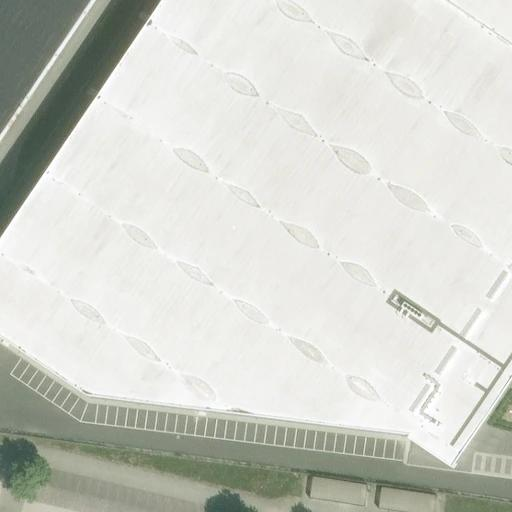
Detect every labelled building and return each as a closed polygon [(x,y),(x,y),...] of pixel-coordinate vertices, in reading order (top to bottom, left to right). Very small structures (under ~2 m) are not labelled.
[(0,337),(90,398),(416,437),(452,462),(499,393),(502,394),(511,379),(511,51),(436,0),(167,0),(0,247),(0,337)] [(0,0),(0,142),(95,0),(0,0)] [(511,0),(436,0),(511,51),(511,0)] [(313,498),(367,501),(368,481),(314,478),(313,498)] [(422,511),(434,511),(437,493),(384,485),(381,506),(422,511)]
